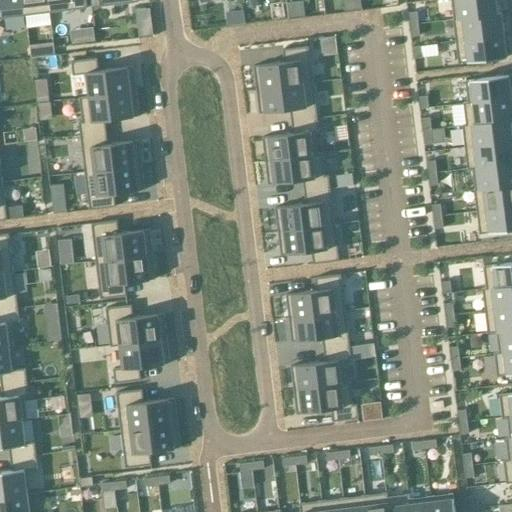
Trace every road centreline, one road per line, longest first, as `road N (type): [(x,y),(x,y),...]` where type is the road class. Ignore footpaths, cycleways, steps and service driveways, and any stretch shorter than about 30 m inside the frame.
road 1 (residential): [(216,439),(248,445),(266,432),(269,418),(225,71),(207,55),(176,61)]
road 2 (residential): [(176,61),(167,81),(216,439)]
